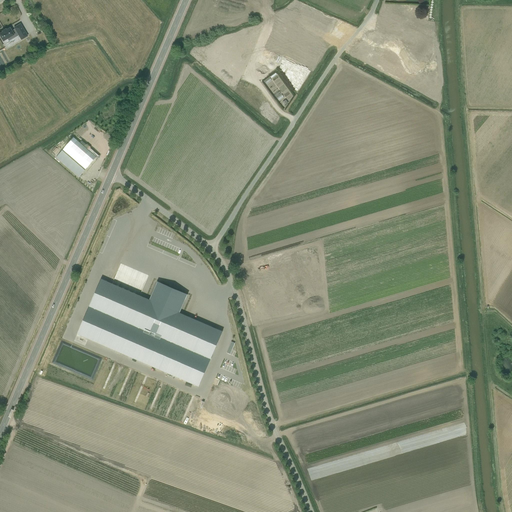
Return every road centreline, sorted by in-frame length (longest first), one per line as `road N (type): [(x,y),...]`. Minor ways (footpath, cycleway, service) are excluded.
road 1 (unclassified): [(377,0),(210,249)]
road 2 (unclassified): [(309,511),(270,422),(234,292),(210,249)]
road 3 (primary): [(0,433),(110,175)]
road 4 (primary): [(110,175),(185,0)]
road 5 (unclassified): [(210,249),(110,175)]
